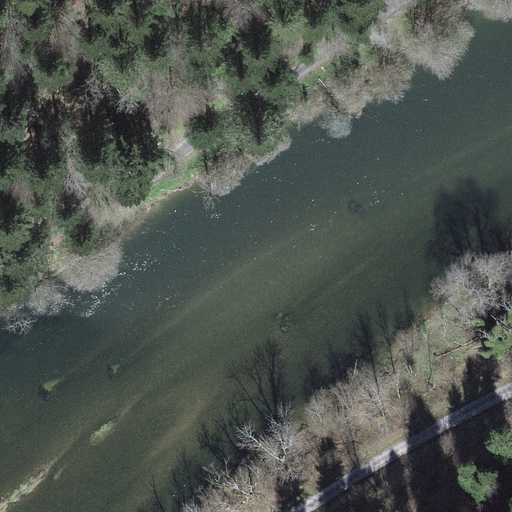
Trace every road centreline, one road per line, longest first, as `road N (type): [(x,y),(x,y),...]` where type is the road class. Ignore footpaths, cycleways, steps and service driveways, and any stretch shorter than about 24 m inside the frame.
road 1 (unclassified): [(392,0),(241,116),(0,270)]
road 2 (track): [(296,511),(511,387)]
